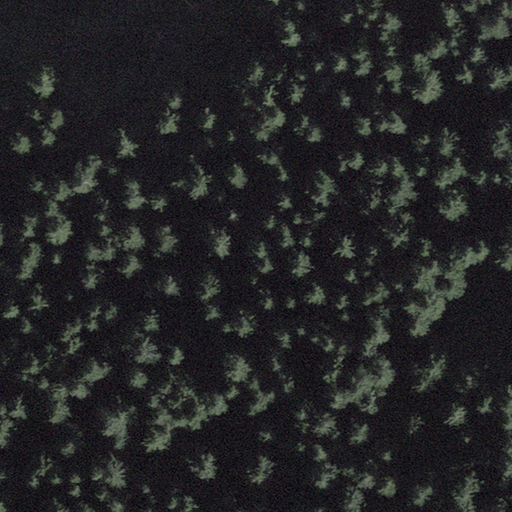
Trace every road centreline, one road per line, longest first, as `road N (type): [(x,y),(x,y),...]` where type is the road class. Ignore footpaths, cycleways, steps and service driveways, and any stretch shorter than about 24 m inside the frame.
road 1 (track): [(216,0),(154,36),(138,93),(101,125),(0,161)]
road 2 (track): [(0,34),(57,49),(132,0)]
